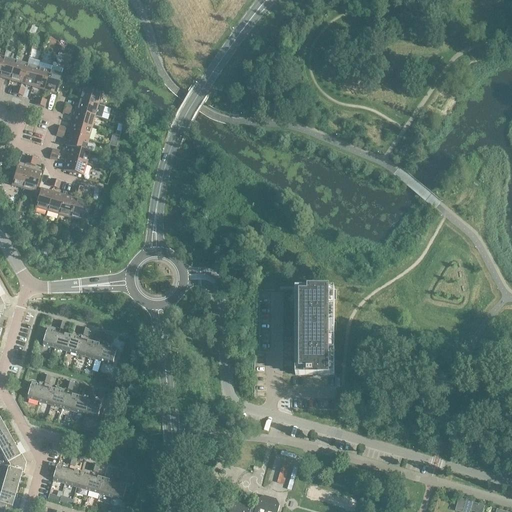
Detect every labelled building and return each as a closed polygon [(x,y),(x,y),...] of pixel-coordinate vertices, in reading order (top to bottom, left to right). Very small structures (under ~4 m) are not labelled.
[(15,62),(4,58),(0,70),(0,77),(10,81),(15,62)] [(26,65),(15,62),(10,81),(21,84),(26,65)] [(38,68),(26,65),(21,84),(32,87),(38,68)] [(51,67),(49,71),(44,91),(56,94),(61,75),(63,70),(51,67)] [(49,71),(38,68),(32,87),(44,91),(49,71)] [(82,88),(79,100),(98,106),(102,94),(82,88)] [(98,106),(79,100),(75,112),(92,116),(95,117),(98,106)] [(92,116),(75,112),(72,123),(92,129),(95,117),(92,116)] [(114,116),(112,122),(124,125),(126,115),(120,114),(119,118),(114,116)] [(92,129),(72,123),(69,135),(88,140),(92,129)] [(88,140),(69,135),(65,147),(70,148),(85,152),(88,140)] [(112,135),(109,146),(117,148),(120,137),(112,135)] [(70,148),(67,159),(86,165),(90,153),(85,152),(70,148)] [(86,165),(67,159),(63,171),(83,177),(86,165)] [(11,186),(23,189),(29,170),(17,166),(11,186)] [(41,173),(29,170),(23,189),(35,193),(41,173)] [(35,209),(47,212),(52,193),(40,189),(35,209)] [(64,196),(52,193),(47,212),(58,215),(64,196)] [(75,199),(64,196),(58,215),(70,219),(75,199)] [(87,203),(75,199),(70,219),(82,222),(87,203)] [(64,240),(61,250),(67,252),(70,241),(64,240)] [(42,248),(40,255),(46,257),(48,250),(42,248)] [(299,300),(296,300),(296,323),(299,323),(299,331),(298,331),(298,341),(295,341),(295,364),(298,364),(298,377),(332,377),(332,364),(334,364),(334,341),(332,341),(332,331),(330,331),(330,323),(334,323),(334,300),(331,300),(331,290),(299,290),(299,300)] [(45,337),(43,345),(55,348),(59,333),(53,332),(53,331),(48,330),(47,332),(45,337)] [(65,335),(59,333),(55,348),(67,351),(71,336),(65,335)] [(77,338),(71,336),(67,351),(78,355),(82,340),(77,339),(77,338)] [(88,342),(82,340),(78,355),(90,358),(94,343),(88,341),(88,342)] [(100,345),(94,343),(90,358),(101,361),(106,347),(100,345)] [(106,347),(101,361),(113,365),(117,350),(112,348),(111,349),(106,347)] [(32,384),(28,399),(39,402),(44,388),(38,386),(38,385),(32,384)] [(49,389),(44,388),(39,402),(51,405),(55,391),(55,390),(50,389),(49,389)] [(55,390),(55,391),(51,405),(63,409),(67,394),(61,393),(61,392),(55,390)] [(79,397),(73,395),(73,396),(67,394),(63,409),(74,412),(79,397)] [(74,412),(86,415),(90,401),(84,399),(79,397),(74,412)] [(96,403),(90,401),(86,415),(98,419),(102,404),(96,402),(96,403)] [(14,446),(8,435),(0,439),(0,450),(1,453),(14,446)] [(19,456),(14,446),(1,453),(7,464),(8,463),(9,466),(26,464),(21,455),(19,456)] [(23,474),(26,464),(9,466),(9,469),(7,468),(4,480),(18,484),(21,473),(23,474)] [(69,470),(64,468),(58,466),(54,481),(65,484),(69,470)] [(81,473),(75,471),(75,472),(69,470),(65,484),(77,488),(81,473)] [(89,491),(93,477),(87,475),(87,474),(81,473),(77,488),(89,491)] [(105,479),(99,478),(93,477),(89,491),(100,494),(105,479)] [(110,481),(105,479),(100,494),(112,498),(116,483),(110,482),(110,481)] [(18,484),(4,480),(1,491),(15,496),(18,484)] [(122,484),(122,485),(116,483),(112,498),(124,501),(128,486),(122,484)] [(15,496),(1,491),(0,493),(0,503),(0,504),(6,506),(11,508),(15,496)] [(233,502),(230,504),(228,511),(278,511),(280,506),(276,500),(265,497),(258,500),(256,509),(233,502)] [(462,511),(466,501),(459,499),(455,511),(462,511)] [(470,511),(473,503),(466,501),(462,511),(470,511)]
